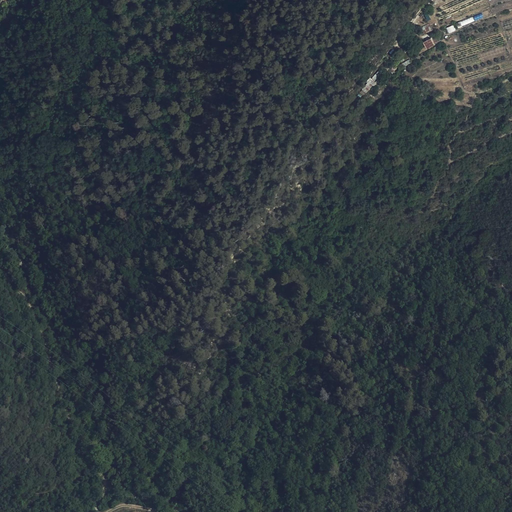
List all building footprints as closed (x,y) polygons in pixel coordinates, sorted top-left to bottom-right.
[(475,21),(483,17),(481,13),(473,17),(475,21)] [(449,33),(455,30),(453,25),(446,28),(449,33)] [(434,45),(431,39),(424,42),(426,48),(434,45)] [(371,79),(362,90),(366,93),(373,84),(372,83),(374,81),(371,79)] [(186,386),(178,380),(174,386),(182,392),(186,386)]
